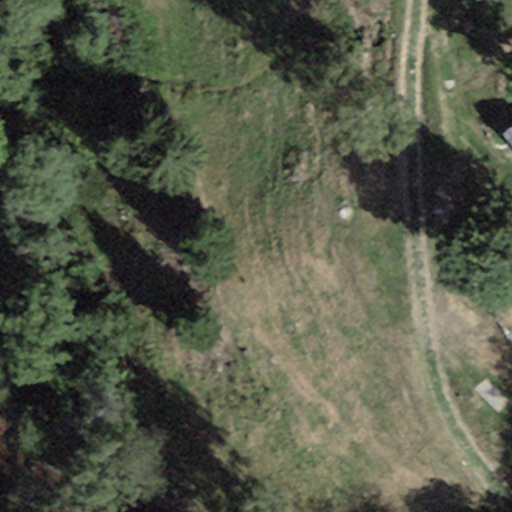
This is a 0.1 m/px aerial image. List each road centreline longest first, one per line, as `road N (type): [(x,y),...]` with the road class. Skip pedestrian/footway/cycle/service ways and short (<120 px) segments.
road 1 (track): [(511,494),(454,429),(426,365),(406,141),(420,8)]
road 2 (track): [(511,242),(481,201),(457,139),(441,53),(420,8)]
